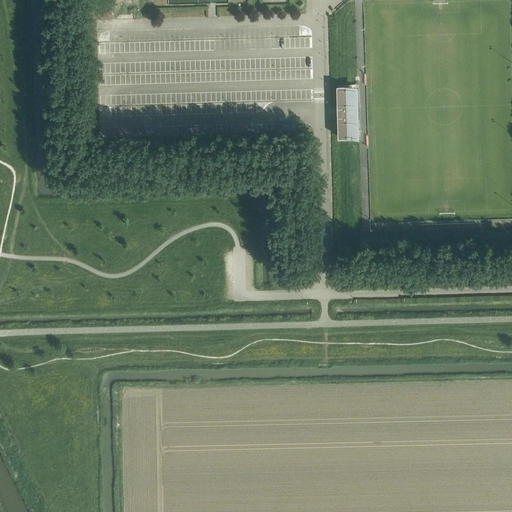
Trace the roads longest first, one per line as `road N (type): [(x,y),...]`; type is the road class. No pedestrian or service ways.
road 1 (unknown): [(0,341),(15,351),(104,337),(194,347),(261,333),(421,328),(511,335)]
road 2 (unknown): [(1,0),(24,182),(0,283)]
road 3 (unclassified): [(323,294),(511,289)]
